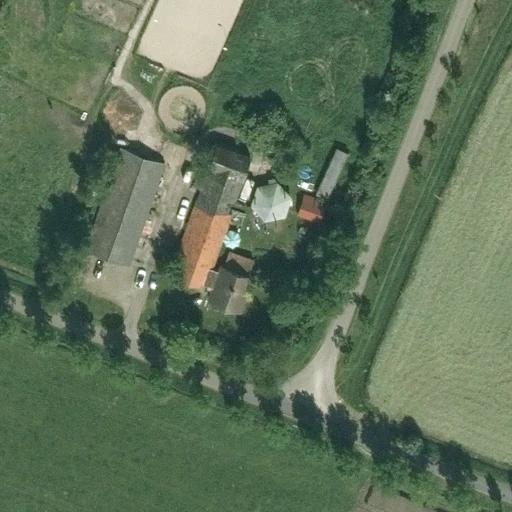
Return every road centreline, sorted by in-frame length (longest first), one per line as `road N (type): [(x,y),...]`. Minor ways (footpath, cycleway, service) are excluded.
road 1 (unclassified): [(304,416),(469,0)]
road 2 (unclassified): [(304,416),(0,298)]
road 3 (unclassified): [(511,496),(304,416)]
